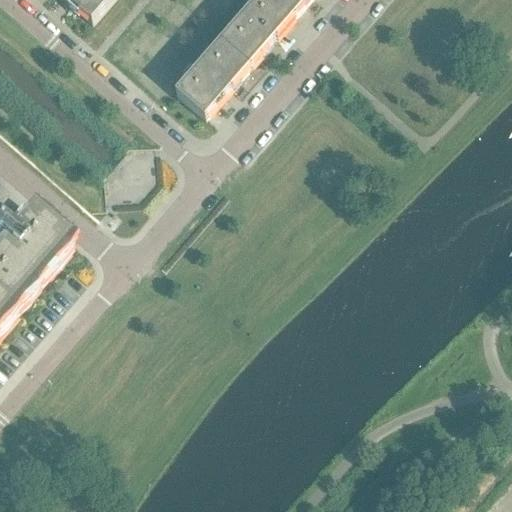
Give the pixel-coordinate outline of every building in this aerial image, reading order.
[(116,0),(57,0),(92,30),(117,1),(116,0)] [(266,0),(263,0),(221,49),(250,75),(295,24),(266,0)] [(316,0),(266,0),(295,24),(316,0)] [(250,75),(221,49),(176,100),(206,126),(250,75)] [(0,338),(68,261),(30,228),(17,217),(0,235),(0,338)]
